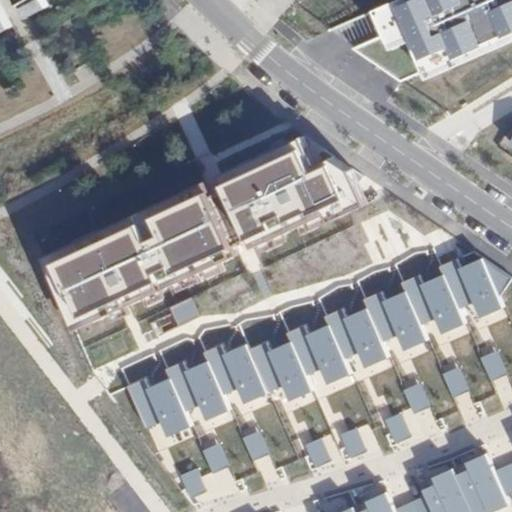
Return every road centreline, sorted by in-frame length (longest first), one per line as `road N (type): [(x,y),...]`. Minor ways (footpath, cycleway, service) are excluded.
road 1 (residential): [(223,511),(407,458),(511,413)]
road 2 (residential): [(420,166),(328,102),(208,0)]
